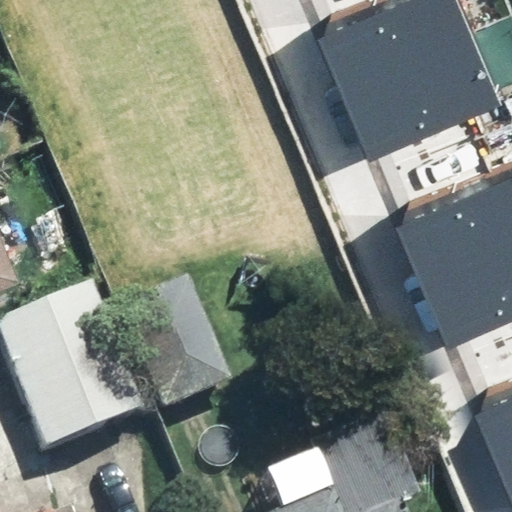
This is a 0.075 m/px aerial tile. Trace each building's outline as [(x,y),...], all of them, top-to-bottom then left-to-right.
[(477,0),(371,0),(342,12),(387,127),(509,79),(477,0)] [(511,154),(416,192),(462,308),(511,287),(511,154)] [(0,228),(0,282),(20,274),(0,228)] [(175,284),(108,312),(155,419),(221,391),(175,284)] [(76,293),(0,325),(0,383),(33,461),(130,420),(76,293)] [(511,362),(497,368),(511,406),(511,362)] [(313,503),(291,511),(397,511),(398,511),(364,432),(295,461),(313,503)]
